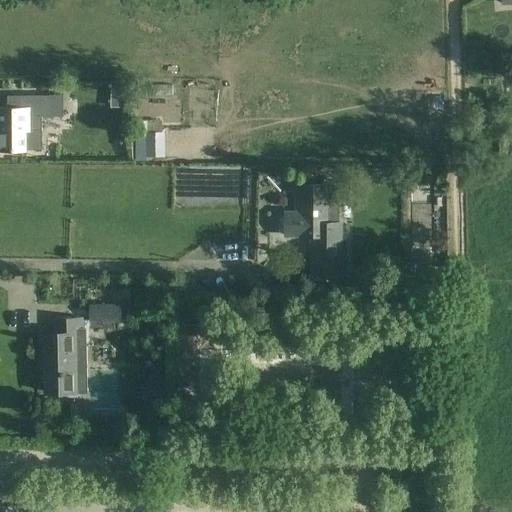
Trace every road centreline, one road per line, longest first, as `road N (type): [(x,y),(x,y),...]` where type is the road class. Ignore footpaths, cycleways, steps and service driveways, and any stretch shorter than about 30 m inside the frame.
road 1 (track): [(463,511),(454,0)]
road 2 (unknown): [(0,276),(214,276),(363,289)]
